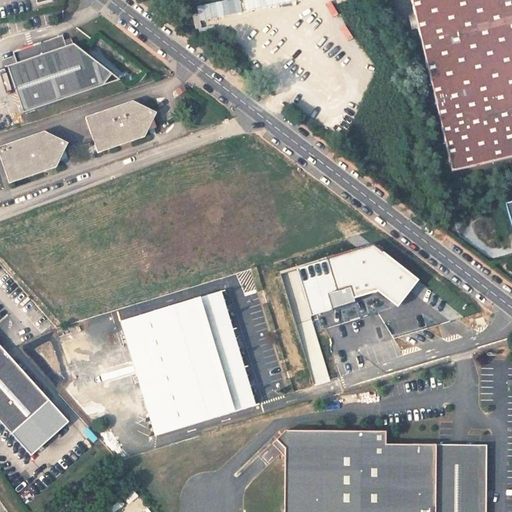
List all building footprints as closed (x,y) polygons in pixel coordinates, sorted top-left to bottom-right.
[(511,0),(413,0),(451,169),(511,155),(511,0)] [(20,114),(98,88),(109,74),(69,43),(63,45),(59,35),(8,52),(12,64),(4,66),(20,114)] [(133,103),(85,119),(97,156),(144,140),(148,133),(156,130),(153,123),(152,122),(156,113),(133,103)] [(0,147),(0,160),(8,185),(55,169),(59,163),(68,160),(65,150),(68,145),(44,133),(0,147)] [(261,406),(231,298),(128,326),(157,433),(261,406)] [(0,418),(15,436),(53,402),(0,343),(0,418)] [(384,433),(283,432),(274,441),(283,450),(282,511),(433,511),(434,445),(383,445),(384,433)] [(478,511),(478,445),(434,445),(433,511),(478,511)]
